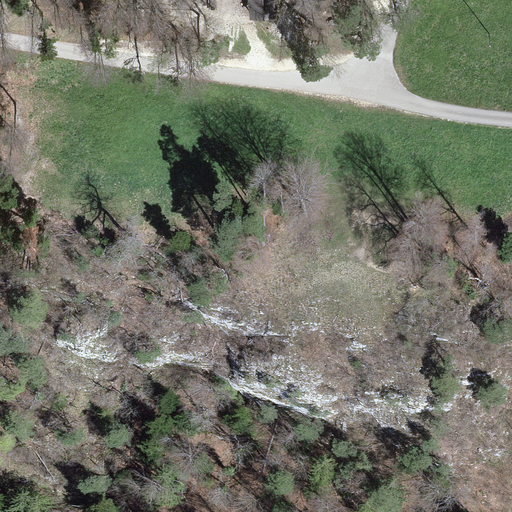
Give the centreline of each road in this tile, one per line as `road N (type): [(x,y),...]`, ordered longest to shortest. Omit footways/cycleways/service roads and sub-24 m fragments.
road 1 (unclassified): [(0,40),(367,95)]
road 2 (unclassified): [(367,95),(511,119)]
